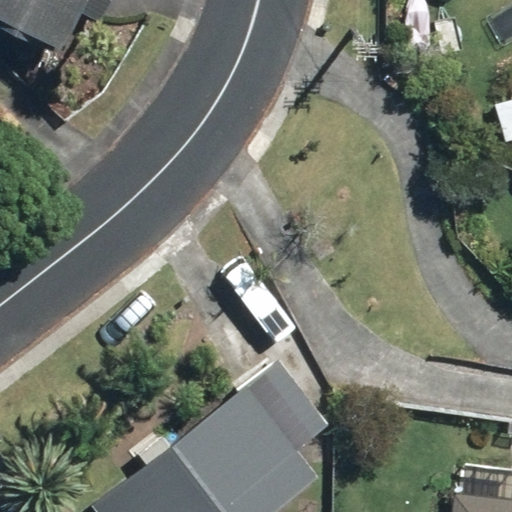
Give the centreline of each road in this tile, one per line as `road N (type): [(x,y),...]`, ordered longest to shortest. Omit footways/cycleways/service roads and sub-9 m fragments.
road 1 (residential): [(256,0),(205,124),(99,237),(0,311)]
road 2 (unknown): [(242,168),(335,343),(361,365),(511,390)]
